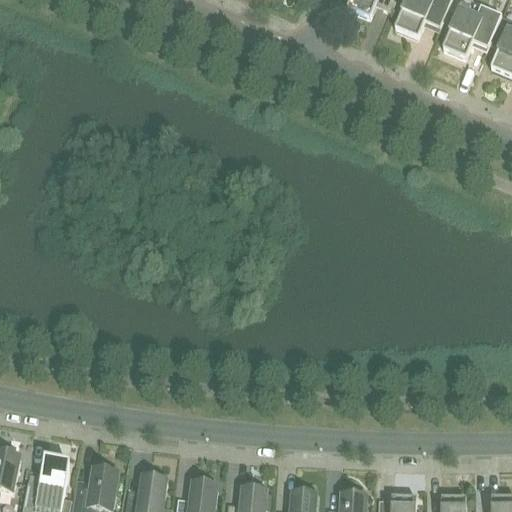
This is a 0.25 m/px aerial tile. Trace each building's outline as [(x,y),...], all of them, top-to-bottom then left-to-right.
[(352,0),(347,14),(371,23),(378,7),(393,13),(398,0),(352,0)] [(409,0),(395,34),(419,44),(426,27),(441,34),(455,1),(452,0),(409,0)] [(460,15),(443,54),(467,64),(474,47),(489,54),(502,21),(475,10),(471,19),(460,15)] [(511,37),(508,35),(491,74),(511,82),(511,37)] [(21,462),(0,457),(0,499),(1,496),(13,499),(21,462)] [(28,488),(23,511),(62,511),(69,478),(68,477),(69,473),(45,469),(44,473),(43,473),(40,490),(28,488)] [(77,504),(75,511),(113,511),(119,479),(110,477),(109,473),(99,472),(97,475),(94,475),(91,489),(80,487),(77,504)] [(128,505),(126,511),(164,511),(168,486),(162,485),(156,477),(149,483),(142,482),(139,507),(128,505)] [(215,511),(218,491),(193,488),(189,511),(215,511)] [(266,511),(268,496),(263,495),(264,489),(248,488),(247,494),(242,493),(241,511),(228,509),(228,511),(266,511)] [(317,511),(318,499),(292,497),(291,511),(317,511)] [(366,511),(367,501),(360,501),(360,498),(349,497),(349,501),(341,500),(340,511),(366,511)] [(391,511),(416,511),(417,503),(408,503),(409,499),(400,499),(400,502),(392,502),(391,511)] [(466,511),(467,503),(458,503),(458,499),(450,499),(450,503),(442,503),(441,511),(466,511)] [(491,511),(511,511),(511,502),(508,502),(508,499),(500,499),(500,502),(492,503),(491,511)]
